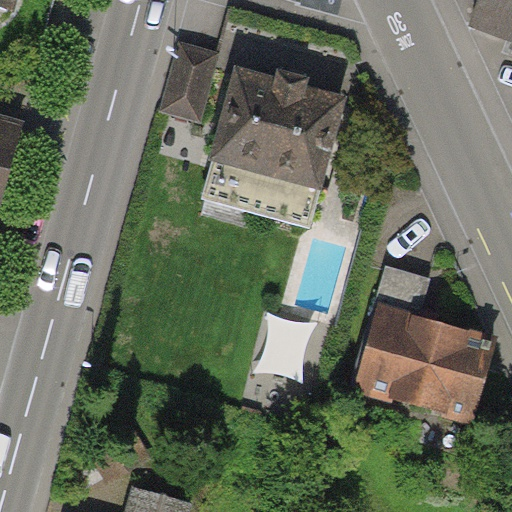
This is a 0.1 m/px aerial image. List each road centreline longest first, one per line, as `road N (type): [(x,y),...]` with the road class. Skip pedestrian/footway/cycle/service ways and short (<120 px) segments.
road 1 (tertiary): [(142,0),(1,511)]
road 2 (residential): [(511,248),(396,0)]
